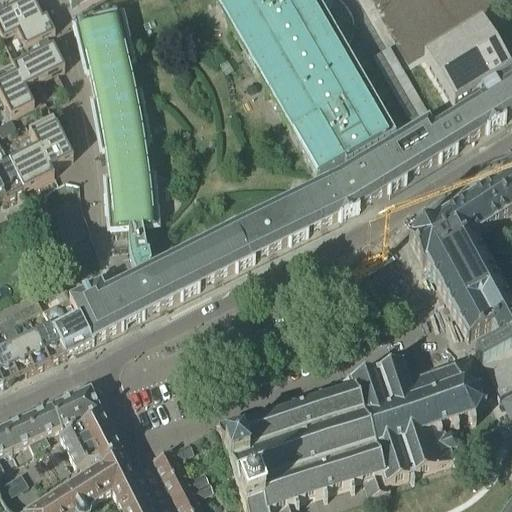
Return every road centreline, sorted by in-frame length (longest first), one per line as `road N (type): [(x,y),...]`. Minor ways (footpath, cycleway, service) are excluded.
road 1 (residential): [(511,144),(376,226),(140,348)]
road 2 (residential): [(54,0),(112,292)]
road 3 (residential): [(102,367),(162,511)]
